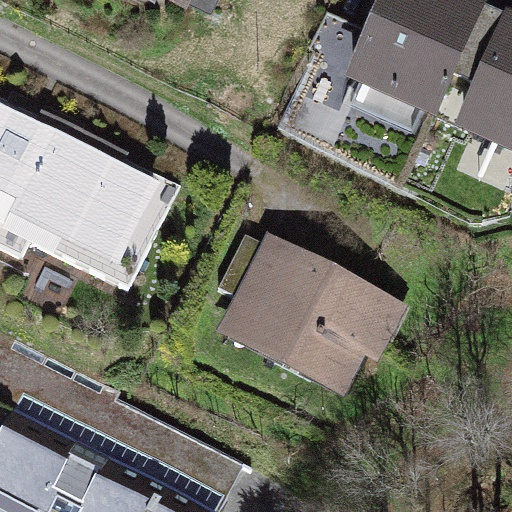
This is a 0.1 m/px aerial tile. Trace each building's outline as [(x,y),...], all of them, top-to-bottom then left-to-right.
[(215,0),(183,0),(183,1),(209,13),(215,0)] [(447,0),(389,0),(354,79),(431,114),(477,13),(447,0)] [(511,28),(477,13),(431,114),(511,150),(511,28)] [(0,97),(0,250),(21,261),(30,244),(128,292),(181,187),(0,97)] [(246,306),(235,328),(338,380),(355,346),(368,352),(389,311),(246,237),(218,292),(246,306)] [(0,511),(219,511),(243,466),(116,402),(121,393),(0,331),(0,511)]
